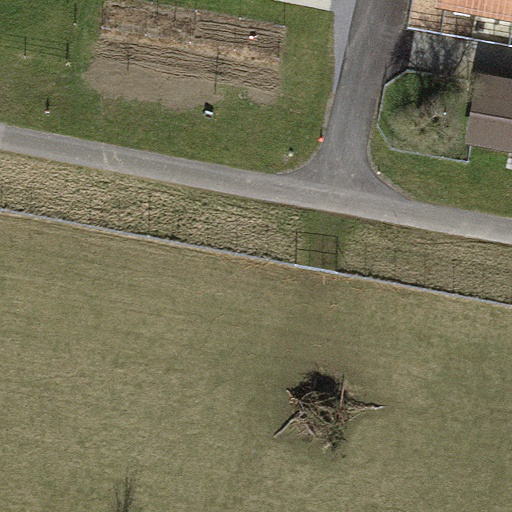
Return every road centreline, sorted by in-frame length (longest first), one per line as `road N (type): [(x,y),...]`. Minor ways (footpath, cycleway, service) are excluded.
road 1 (track): [(0,145),(511,243)]
road 2 (track): [(340,209),(382,0)]
road 3 (track): [(511,71),(372,48)]
